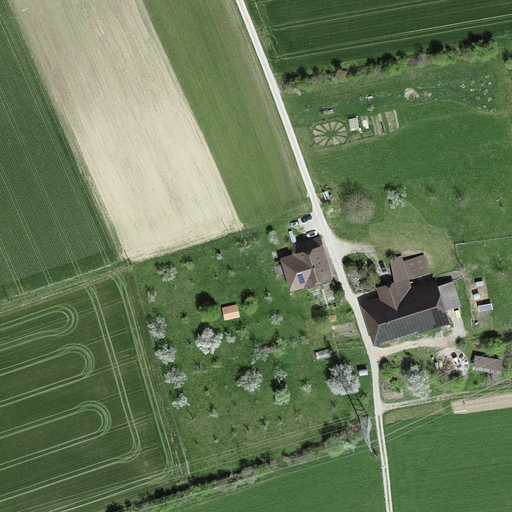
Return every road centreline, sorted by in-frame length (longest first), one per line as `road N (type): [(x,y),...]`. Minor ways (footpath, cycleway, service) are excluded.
road 1 (track): [(238,0),(374,355),(390,511)]
road 2 (track): [(511,387),(378,408)]
